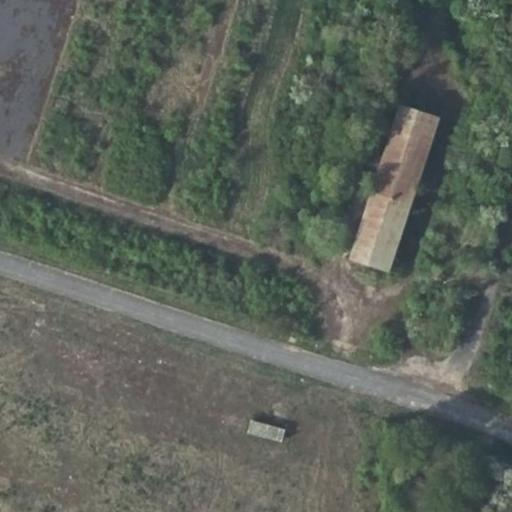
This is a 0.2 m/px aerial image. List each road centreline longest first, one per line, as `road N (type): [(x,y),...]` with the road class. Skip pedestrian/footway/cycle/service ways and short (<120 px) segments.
road 1 (track): [(342,372),(348,318),(339,291),(291,262),(0,158)]
road 2 (track): [(456,408),(511,206)]
